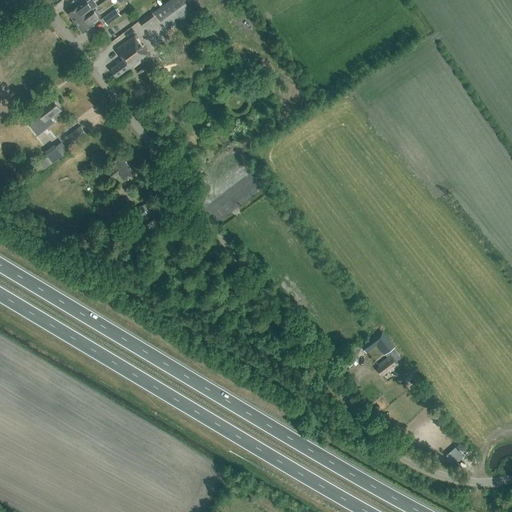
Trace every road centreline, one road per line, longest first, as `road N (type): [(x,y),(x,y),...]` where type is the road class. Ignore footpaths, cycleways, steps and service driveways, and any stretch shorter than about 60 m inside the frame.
road 1 (unclassified): [(511,484),(454,484),(408,464),(359,417),(37,0)]
road 2 (trunk): [(417,511),(0,266)]
road 3 (trunk): [(0,295),(365,511)]
